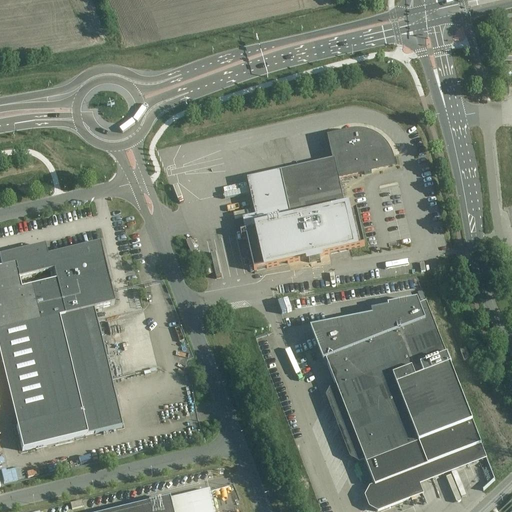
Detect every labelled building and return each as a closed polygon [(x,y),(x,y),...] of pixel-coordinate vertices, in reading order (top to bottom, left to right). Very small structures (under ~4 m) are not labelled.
[(391,158),(388,152),(384,147),(380,142),(374,139),(368,136),(362,135),(356,135),(349,135),(329,140),(334,162),(247,181),(255,218),(243,221),(245,233),(240,234),(241,239),(246,238),(254,272),(308,260),(309,263),(320,261),(319,257),(364,247),(356,211),(346,213),(338,178),(364,172),(365,175),(372,174),(371,169),(393,164),(392,161),(391,158)] [(240,185),(229,187),(230,194),(241,192),(240,185)] [(245,202),(233,205),(235,211),(247,208),(245,202)] [(99,245),(47,258),(44,247),(0,258),(0,267),(1,270),(0,269),(0,335),(22,426),(16,428),(22,452),(122,428),(94,310),(114,305),(99,245)] [(371,314),(372,319),(311,331),(324,364),(326,363),(337,391),(331,393),(328,399),(335,403),(332,409),(339,413),(336,419),(343,422),(339,428),(347,432),(343,438),(350,442),(347,448),(354,451),(351,457),(358,462),(364,459),(367,467),(376,490),(370,493),(367,499),(374,502),(371,508),(377,511),(379,511),(411,500),(402,479),(482,447),(473,425),(427,306),(420,308),(418,303),(388,309),(388,311),(371,314)] [(460,351),(464,361),(470,359),(466,349),(460,351)] [(53,482),(27,489),(28,494),(54,487),(53,482)] [(173,511),(171,501),(124,511),(173,511)] [(84,507),(82,502),(71,505),(72,510),(84,507)]
